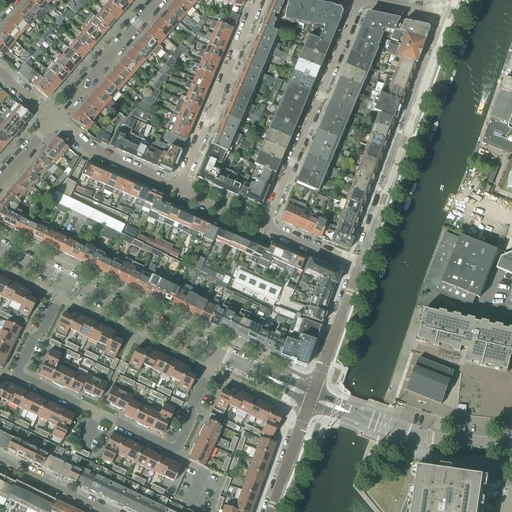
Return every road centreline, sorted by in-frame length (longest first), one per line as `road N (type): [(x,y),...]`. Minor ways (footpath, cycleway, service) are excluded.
road 1 (residential): [(215,353),(177,448),(24,380),(18,372),(69,281)]
road 2 (residential): [(358,269),(450,13)]
road 3 (residential): [(266,226),(360,0)]
road 4 (residential): [(177,188),(259,0)]
road 5 (unclassified): [(215,353),(69,281)]
road 6 (residential): [(52,119),(159,0)]
road 7 (residential): [(511,445),(441,440),(367,419)]
road 8 (residential): [(177,188),(92,151),(52,119)]
road 9 (residential): [(314,392),(358,269)]
road 10 (residential): [(0,459),(110,511)]
